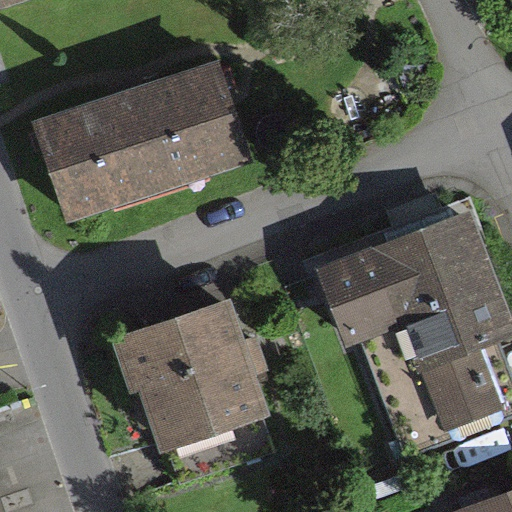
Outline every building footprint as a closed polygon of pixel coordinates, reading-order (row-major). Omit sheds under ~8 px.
[(0,0),(0,17),(50,0),(0,0)] [(64,225),(249,167),(220,73),(34,131),(64,225)] [(511,380),(497,339),(511,334),(511,261),(510,263),(488,201),(328,257),(357,338),(418,316),(457,427),(511,406),(511,380)] [(162,455),(273,415),(232,304),(122,344),(162,455)] [(511,511),(511,496),(467,511),(511,511)]
